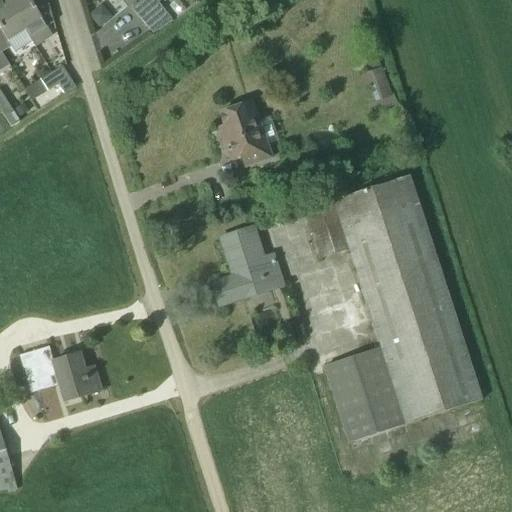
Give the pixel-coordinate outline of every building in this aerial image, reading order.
[(24,32),(4,0),(0,0),(0,52),(0,54),(11,47),(8,42),(24,32)] [(15,0),(4,0),(24,32),(36,51),(50,42),(43,31),(54,24),(46,0),(36,0),(31,3),(29,0),(16,0),(15,0)] [(144,0),(132,9),(152,33),(170,18),(155,0),(144,0)] [(62,67),(41,81),(48,91),(58,84),(64,95),(75,88),(62,67)] [(360,77),(364,90),(368,88),(374,104),(379,102),(392,98),(382,69),(381,70),(369,74),(360,77)] [(0,91),(0,112),(10,129),(20,123),(0,92),(0,91)] [(244,167),(270,158),(250,102),(219,113),(227,135),(221,137),(228,159),(240,155),(244,167)] [(23,105),(14,111),(19,118),(28,112),(23,105)] [(1,116),(0,116),(0,134),(9,128),(1,116)] [(396,155),(402,148),(404,145),(398,140),(396,139),(389,148),(396,155)] [(409,176),(332,202),(348,250),(380,348),(405,426),(482,401),(409,176)] [(304,210),(318,260),(348,250),(332,202),(304,210)] [(219,239),(232,278),(211,284),(218,304),(283,283),(273,253),(264,256),(254,228),(219,239)] [(18,356),(30,394),(57,387),(62,403),(104,391),(103,387),(100,388),(94,368),(84,371),(79,355),(53,363),(48,348),(18,356)] [(405,426),(380,348),(322,367),(347,445),(405,426)] [(0,492),(16,488),(0,434),(0,492)]
